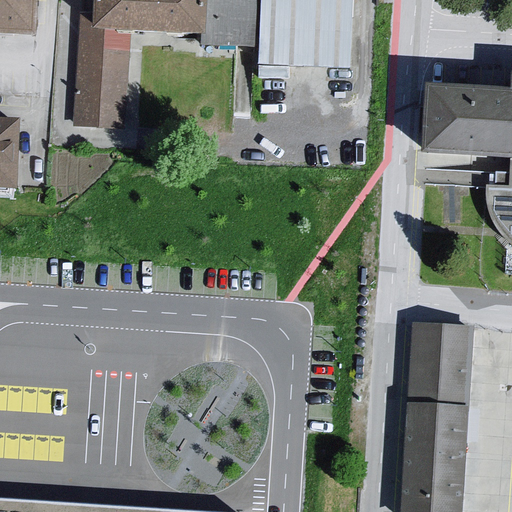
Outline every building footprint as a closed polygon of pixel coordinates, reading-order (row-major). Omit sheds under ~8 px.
[(34,0),(0,0),(0,39),(33,41),(34,0)] [(211,44),(213,0),(85,0),(78,123),(122,126),(127,39),(211,44)] [(354,73),(356,0),(213,0),(211,44),(261,48),(260,69),(354,73)] [(511,77),(504,77),(503,90),(421,86),(417,158),(511,162),(511,77)] [(16,127),(0,126),(0,198),(12,199),(16,127)] [(511,185),(511,193),(484,194),(494,233),(511,250),(511,185)] [(462,511),(473,330),(410,327),(400,511),(462,511)] [(511,385),(511,359),(500,359),(499,386),(511,385)] [(164,489),(0,478),(0,511),(246,511),(248,495),(164,489)]
